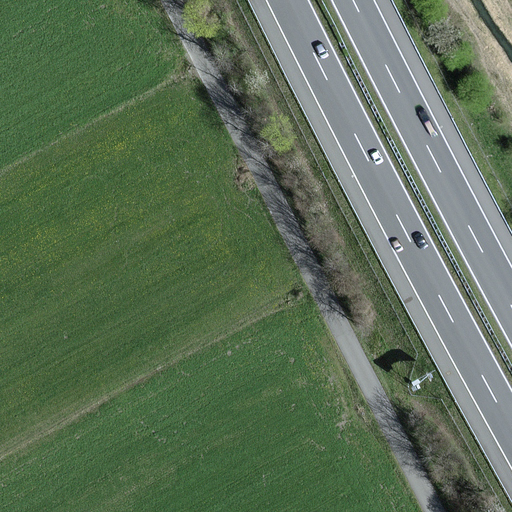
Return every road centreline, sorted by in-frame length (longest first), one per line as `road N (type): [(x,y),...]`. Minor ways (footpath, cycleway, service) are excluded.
road 1 (unclassified): [(433,511),(169,0)]
road 2 (motorway): [(288,0),(511,429)]
road 3 (motorway): [(511,304),(355,0)]
